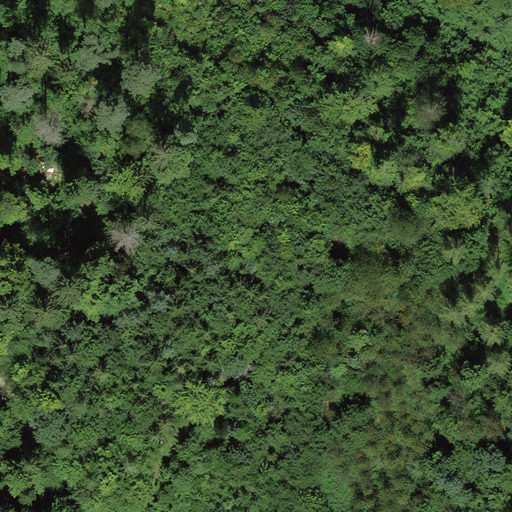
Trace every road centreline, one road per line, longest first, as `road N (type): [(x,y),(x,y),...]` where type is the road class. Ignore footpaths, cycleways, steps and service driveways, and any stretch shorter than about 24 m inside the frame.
road 1 (track): [(94,511),(301,296),(331,234),(326,190),(294,171),(228,162),(194,130),(132,35),(76,0)]
road 2 (track): [(92,511),(0,393)]
